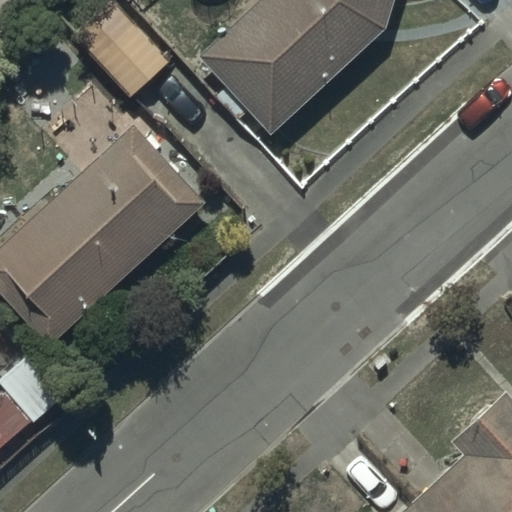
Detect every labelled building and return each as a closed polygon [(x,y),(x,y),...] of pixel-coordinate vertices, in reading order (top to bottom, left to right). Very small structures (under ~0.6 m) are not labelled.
[(81,0),(64,16),(128,89),(168,53),(119,0),(81,0)] [(249,0),(196,48),(270,127),(384,20),(389,0),(249,0)] [(134,114),(0,236),(0,287),(48,338),(206,190),(134,114)] [(0,381),(0,436),(27,411),(0,381)] [(511,511),(511,390),(504,381),(447,432),(463,449),(393,511),(511,511)]
